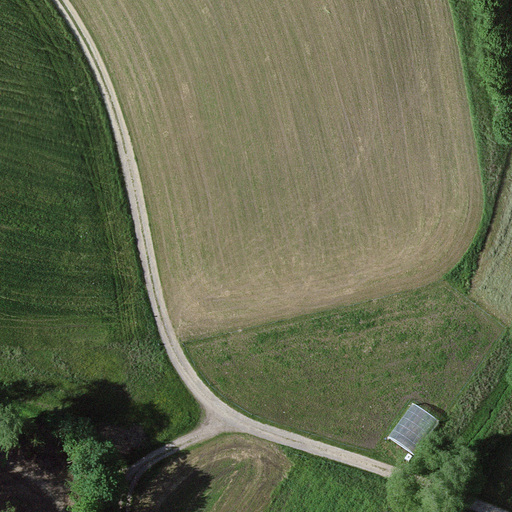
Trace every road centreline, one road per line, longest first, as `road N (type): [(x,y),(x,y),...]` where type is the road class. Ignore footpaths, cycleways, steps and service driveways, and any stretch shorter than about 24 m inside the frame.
road 1 (track): [(59,0),(110,88),(175,354),(228,416)]
road 2 (track): [(0,449),(39,475),(70,483),(118,471),(228,416)]
road 3 (track): [(228,416),(403,476)]
